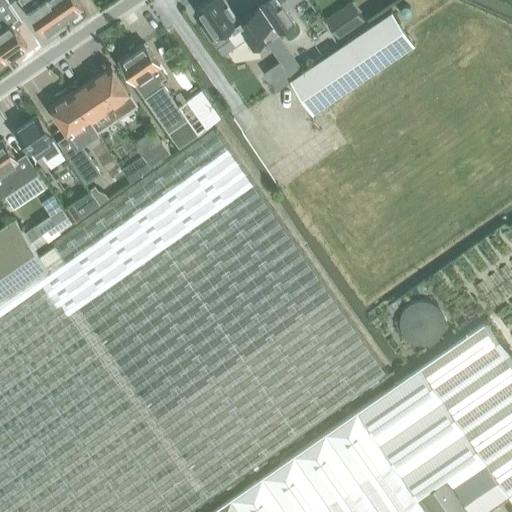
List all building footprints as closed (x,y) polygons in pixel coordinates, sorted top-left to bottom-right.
[(7,0),(0,0),(0,47),(8,59),(27,45),(14,27),(22,21),(7,0)] [(48,0),(20,0),(44,34),(63,20),(48,0)] [(48,0),(63,20),(82,7),(76,0),(48,0)] [(205,0),(197,6),(205,18),(200,22),(210,38),(215,45),(222,54),(246,37),(254,48),(277,32),(273,25),(259,4),(239,18),(225,0),(205,0)] [(265,0),(261,4),(279,31),(293,20),(285,9),(298,0),(265,0)] [(351,1),(325,19),(338,38),(364,20),(351,1)] [(289,78),(288,79),(310,111),(412,43),(390,10),(303,69),(291,77),(289,78)] [(278,33),(267,41),(283,64),(291,77),(303,69),(278,33)] [(162,81),(160,83),(157,80),(164,75),(157,65),(159,64),(144,42),(120,59),(144,95),(167,130),(178,146),(198,132),(186,117),(162,81)] [(277,90),(290,81),(288,79),(289,78),(290,77),(279,61),(264,71),(277,90)] [(111,64),(91,78),(118,118),(138,104),(111,64)] [(91,78),(71,91),(89,118),(90,119),(89,119),(97,131),(97,132),(118,118),(91,78)] [(71,91),(50,105),(68,133),(57,140),(81,175),(96,165),(85,149),(83,146),(99,135),(98,133),(97,132),(97,131),(89,119),(90,119),(89,118),(71,91)] [(59,149),(52,138),(36,114),(13,128),(35,159),(41,155),(43,159),(59,149)] [(0,511),(183,511),(386,369),(216,128),(39,252),(49,267),(0,300),(0,511)] [(26,152),(16,159),(1,136),(0,137),(0,194),(2,198),(39,172),(26,152)] [(163,141),(143,155),(147,160),(150,165),(170,152),(163,141)] [(147,160),(126,175),(131,182),(152,168),(150,165),(147,160)] [(95,185),(89,189),(99,203),(108,196),(106,192),(98,189),(95,185)] [(89,189),(61,209),(71,223),(99,203),(89,189)] [(71,223),(61,209),(59,206),(23,231),(32,245),(45,237),(47,240),(71,223)] [(0,300),(47,267),(38,254),(32,245),(23,231),(13,217),(0,225),(0,300)] [(398,381),(208,511),(428,511),(418,497),(447,476),(471,511),(481,511),(508,494),(511,500),(511,361),(484,321),(398,381)] [(471,511),(447,476),(418,497),(428,511),(471,511)]
